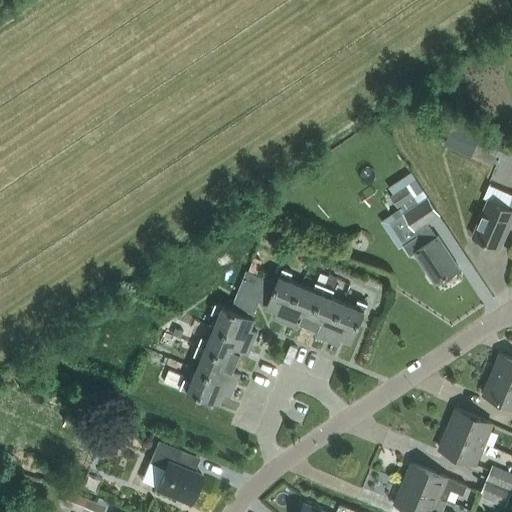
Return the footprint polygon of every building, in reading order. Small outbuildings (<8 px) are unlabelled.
[(452,148),(471,157),(482,134),(463,125),(452,148)] [(511,144),(491,135),(485,149),(507,159),(511,148),(511,144)] [(411,172),(388,187),(393,193),(406,184),(416,178),(411,172)] [(390,195),(398,206),(401,204),(414,196),(406,184),(393,193),(390,195)] [(415,230),(439,214),(428,196),(418,203),(414,196),(401,204),(403,207),(401,208),(415,230)] [(511,199),(509,207),(489,199),(473,236),(499,247),(509,224),(511,224),(511,199)] [(435,282),(459,267),(437,235),(427,242),(420,233),(403,244),(410,255),(415,251),(435,282)] [(274,317),(285,322),(301,284),(290,279),(293,271),(283,267),(277,282),(274,290),(271,297),(268,304),(267,307),(277,310),(274,317)] [(256,289),(261,276),(250,271),(246,269),(245,273),(241,283),(249,286),(256,289)] [(268,279),(265,286),(274,290),(277,282),(268,279)] [(309,324),(325,285),(316,281),(313,289),(301,284),(285,322),(297,327),(300,320),(309,324)] [(238,292),(245,295),(249,286),(241,283),(238,292)] [(316,334),(328,339),(344,301),(332,296),(335,289),(325,285),(309,324),(319,328),(316,334)] [(252,298),(256,289),(249,286),(245,295),(252,298)] [(262,293),(271,297),(274,290),(265,286),(262,293)] [(262,293),(259,301),(268,304),(271,297),(262,293)] [(342,337),(352,341),(368,302),(358,298),(355,306),(344,301),(328,339),(339,344),(342,337)] [(234,299),(231,308),(238,311),(242,302),(234,299)] [(215,325),(253,342),(257,331),(251,328),(255,318),(253,317),(245,314),(238,311),(231,308),(216,302),(212,312),(219,315),(215,325)] [(242,302),(238,311),(245,314),(249,305),(242,302)] [(256,309),(249,305),(245,314),(253,317),(256,309)] [(202,335),(198,344),(237,361),(241,351),(248,354),(253,342),(215,325),(210,338),(202,335)] [(233,370),(237,361),(198,344),(194,354),(202,357),(197,369),(235,386),(240,373),(233,370)] [(511,357),(501,353),(492,373),(511,381),(511,357)] [(235,386),(197,369),(192,380),(185,377),(181,387),(219,403),(224,393),(230,396),(235,386)] [(511,405),(511,381),(492,373),(484,393),(511,405)] [(456,407),(448,428),(484,443),(493,422),(456,407)] [(97,421),(81,414),(75,428),(92,434),(97,421)] [(476,463),(484,443),(448,428),(439,448),(476,463)] [(158,440),(149,461),(164,467),(156,488),(190,502),(202,474),(175,463),(181,449),(158,440)] [(467,484),(412,462),(403,482),(446,500),(451,489),(463,494),(467,484)] [(511,472),(492,465),(486,480),(511,490),(511,472)] [(506,505),(511,491),(511,490),(486,480),(480,495),(506,505)] [(449,511),(443,509),(446,500),(403,482),(395,502),(411,509),(409,511),(449,511)] [(102,511),(105,506),(87,498),(82,510),(86,511),(102,511)] [(327,511),(304,502),(299,511),(327,511)]
